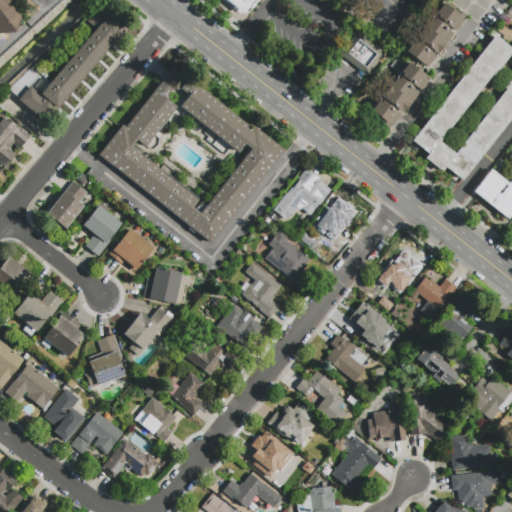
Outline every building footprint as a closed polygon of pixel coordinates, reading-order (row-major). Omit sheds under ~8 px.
[(0,0),(2,0),(8,7),(13,7),(21,17),(15,32),(0,34),(0,0)] [(256,0),(250,8),(249,7),(242,15),(224,0),(256,0)] [(453,6),(465,16),(462,19),(464,20),(456,30),(450,26),(447,29),(452,34),(437,53),(432,50),(430,53),(435,57),(427,67),(417,59),(415,63),(402,53),(406,49),(405,48),(441,1),(443,3),(444,2),(452,8),(453,6)] [(18,100),(30,87),(39,95),(96,29),(86,20),(92,13),(93,13),(99,7),(108,14),(110,12),(128,27),(47,123),(42,119),(38,123),(32,118),(35,114),(18,100)] [(367,78),(340,56),(358,34),(385,55),(367,78)] [(443,174),(426,161),(429,156),(413,143),(495,38),(511,50),(511,54),(494,78),(493,76),(440,144),(456,156),(507,91),(505,90),(511,81),(511,119),(463,182),(446,169),(443,174)] [(429,80),(421,91),(415,86),(413,89),(419,93),(403,114),(396,109),(395,111),(401,116),(393,127),(391,126),(388,129),(368,113),(371,108),(369,106),(406,60),(424,75),(429,80)] [(253,126),(283,150),(209,243),(97,155),(121,124),(124,127),(160,81),(162,82),(174,68),(187,78),(252,129),(253,126)] [(30,134),(19,149),(12,144),(8,149),(15,154),(4,168),(0,164),(0,121),(3,117),(16,127),(18,125),(30,134)] [(271,209),(290,186),(293,188),(298,180),(297,179),(306,167),(319,178),(318,180),(323,183),(322,183),(330,190),(309,216),(301,209),(302,207),(298,204),(295,208),(296,209),(286,221),(271,209)] [(472,191),(490,169),(508,183),(511,177),(511,212),(507,219),(472,191)] [(46,213),(72,180),(86,192),(78,202),(84,206),(65,229),(46,213)] [(336,192),(346,200),(342,205),(348,209),(350,208),(355,212),(335,238),(336,239),(335,239),(317,225),(323,217),(319,214),(336,192)] [(82,246),(91,235),(80,225),(97,204),(121,223),(107,240),(109,242),(99,254),(98,253),(96,256),(82,246)] [(109,256),(105,253),(117,239),(119,240),(129,228),(153,248),(133,272),(121,262),(119,265),(109,256)] [(280,229),(289,236),(286,241),(309,259),(304,266),(306,266),(301,273),(305,276),(297,285),(264,259),(272,248),(268,245),(280,229)] [(395,286),(381,275),(401,251),(404,254),(407,251),(414,257),(415,256),(425,264),(408,285),(400,279),(395,286)] [(0,292),(0,269),(9,258),(31,275),(13,299),(2,290),(0,292)] [(243,272),(251,262),(281,285),(273,295),(274,296),(271,300),(280,307),(275,314),(274,313),(269,319),(257,310),(258,309),(240,295),(250,283),(251,284),(254,281),(243,272)] [(155,267),(181,272),(175,304),(151,299),(151,300),(142,298),(147,276),(153,277),(155,267)] [(414,291),(425,277),(434,284),(435,283),(439,286),(445,278),(456,287),(449,296),(448,295),(430,318),(420,310),(427,300),(414,291)] [(50,289),(63,299),(50,315),(49,314),(36,330),(13,312),(29,292),(40,301),(50,289)] [(462,296),(473,305),(462,320),(471,327),(461,339),(458,336),(456,338),(438,324),(445,314),(446,315),(462,296)] [(232,304),(243,312),(244,311),(252,317),(251,319),(264,328),(258,335),(253,331),(252,333),(249,331),(239,344),(215,327),(232,304)] [(344,325),(353,313),(361,319),(364,315),(365,316),(373,306),(387,317),(376,332),(381,336),(375,344),(369,340),(368,342),(355,332),(354,333),(344,325)] [(159,307),(167,313),(168,312),(173,316),(171,318),(172,319),(158,336),(155,334),(138,356),(127,348),(132,341),(122,334),(140,311),(150,318),(159,307)] [(62,312),(79,325),(77,328),(84,334),(67,357),(42,337),(62,312)] [(498,345),(508,332),(511,335),(511,360),(506,357),(509,354),(498,345)] [(97,340),(113,334),(121,356),(118,358),(124,374),(90,388),(83,370),(90,367),(87,357),(101,352),(97,340)] [(330,344),(337,334),(348,342),(348,341),(356,347),(355,349),(365,357),(360,364),(365,368),(353,383),(324,360),(334,347),(330,344)] [(0,389),(0,341),(23,360),(0,389)] [(238,360),(230,371),(223,366),(221,369),(218,366),(210,376),(184,356),(194,343),(206,352),(214,341),(238,360)] [(415,359),(419,354),(418,353),(421,350),(423,351),(426,347),(441,358),(440,359),(459,374),(450,387),(440,379),(438,382),(431,376),(433,373),(415,359)] [(59,388),(42,410),(27,398),(29,396),(25,392),(16,403),(4,394),(27,363),(59,388)] [(370,370),(383,366),(386,375),(373,379),(370,370)] [(295,388),(303,378),(307,381),(316,371),(328,380),(328,379),(341,389),(337,394),(343,399),(341,402),(345,406),(342,410),(346,413),(336,426),(315,409),(324,398),(313,390),(307,397),(295,388)] [(202,403),(192,416),(183,409),(184,408),(170,398),(190,372),(204,383),(197,393),(198,395),(196,398),(202,403)] [(490,421),(470,405),(479,394),(475,391),(484,379),(488,382),(491,377),(511,393),(511,399),(502,413),(498,410),(490,421)] [(66,389),(78,399),(71,409),(82,418),(63,441),(52,432),(55,427),(43,418),(66,389)] [(425,433),(410,435),(406,394),(418,393),(419,398),(426,397),(427,411),(449,428),(437,442),(425,433)] [(171,432),(163,442),(154,435),(152,438),(140,428),(142,425),(134,419),(151,397),(176,417),(167,428),(171,432)] [(268,425),(278,413),(281,416),(284,413),(282,412),(287,405),(292,409),(297,402),(313,415),(308,422),(313,427),(305,437),(303,437),(301,440),(302,441),(296,448),(283,437),(282,437),(271,429),(272,428),(268,425)] [(405,440),(389,442),(388,437),(375,439),(375,437),(368,438),(366,420),(372,419),(372,412),(391,410),(391,406),(401,405),(405,440)] [(95,412),(122,433),(105,455),(94,446),(99,440),(94,436),(81,454),(69,445),(95,412)] [(448,436),(468,434),(469,441),(470,440),(471,445),(479,444),(480,446),(489,445),(490,453),(496,452),(498,464),(452,469),(448,436)] [(265,435),(289,454),(276,471),(271,468),(268,471),(244,453),(252,442),(256,446),(265,435)] [(362,482),(354,492),(331,475),(351,448),(348,445),(354,436),(360,441),(381,457),(372,468),(367,464),(356,478),(362,482)] [(146,453),(155,459),(153,462),(156,464),(147,475),(144,473),(141,477),(131,469),(129,471),(123,466),(113,478),(100,468),(123,439),(144,455),(146,453)] [(0,511),(0,471),(3,468),(17,479),(7,492),(4,490),(1,494),(5,497),(8,493),(9,493),(12,489),(23,498),(11,511),(0,511)] [(452,490),(450,475),(497,470),(499,484),(490,485),(491,495),(482,496),(483,507),(472,508),(472,506),(465,507),(465,502),(458,503),(457,489),(452,490)] [(223,492),(231,481),(238,487),(241,483),(243,484),(251,473),(282,497),(274,508),(256,494),(245,508),(233,499),(233,500),(223,492)] [(340,508),(340,511),(302,511),(301,496),(307,495),(307,493),(312,487),(314,487),(314,488),(331,486),(331,492),(333,492),(335,508),(340,508)] [(207,511),(202,507),(212,493),(229,506),(228,508),(234,511),(235,511),(207,511)] [(21,511),(34,495),(45,504),(40,511),(41,511),(21,511)] [(427,511),(428,511),(429,511),(433,511),(442,501),(456,511),(458,509),(462,511),(427,511)]
